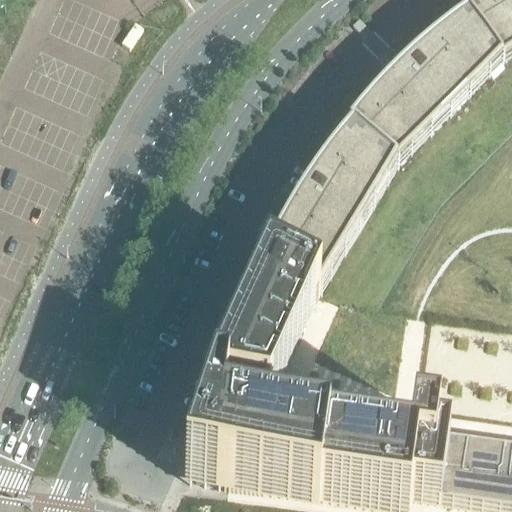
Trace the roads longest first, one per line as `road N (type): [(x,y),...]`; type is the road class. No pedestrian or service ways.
road 1 (tertiary): [(56,511),(112,368),(220,156),(297,41),(341,0)]
road 2 (residential): [(131,487),(169,390),(297,137),(394,23),(428,0)]
road 3 (tertiary): [(267,0),(198,71),(137,169),(0,494)]
road 4 (residential): [(0,111),(52,0)]
